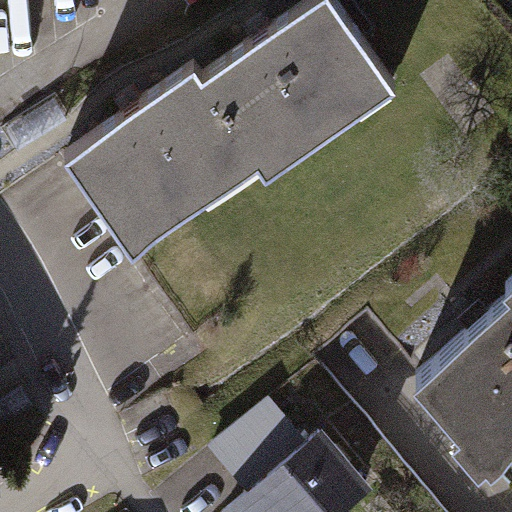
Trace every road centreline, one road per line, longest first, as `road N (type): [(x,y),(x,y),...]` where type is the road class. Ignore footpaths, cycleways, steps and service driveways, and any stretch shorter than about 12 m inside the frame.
road 1 (residential): [(0,238),(107,457),(26,511)]
road 2 (unknown): [(0,67),(109,0)]
